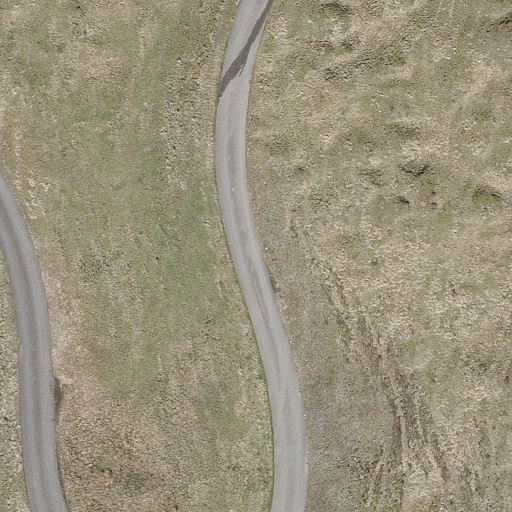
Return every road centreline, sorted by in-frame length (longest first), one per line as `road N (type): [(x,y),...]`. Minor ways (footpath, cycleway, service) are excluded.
road 1 (track): [(290,511),(293,427),(239,231),(231,137),(239,73),(262,0)]
road 2 (track): [(0,195),(25,273),(49,511)]
